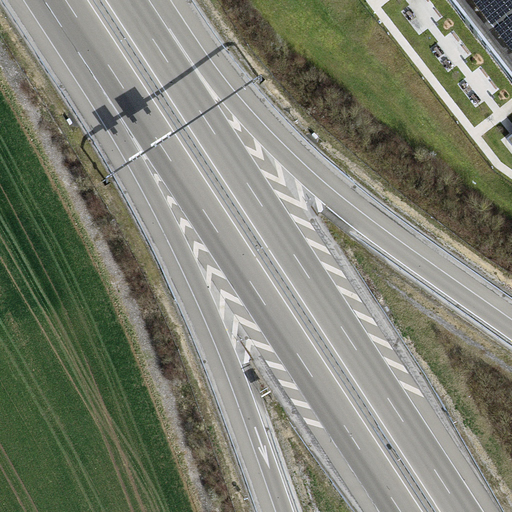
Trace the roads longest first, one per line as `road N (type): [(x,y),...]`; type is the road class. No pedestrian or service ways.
road 1 (motorway): [(465,511),(135,13)]
road 2 (motorway): [(77,18),(402,511)]
road 3 (motorway): [(77,18),(78,69),(133,158),(228,353),(284,511)]
road 4 (motorway): [(511,325),(335,199),(281,151),(177,30),(135,13)]
